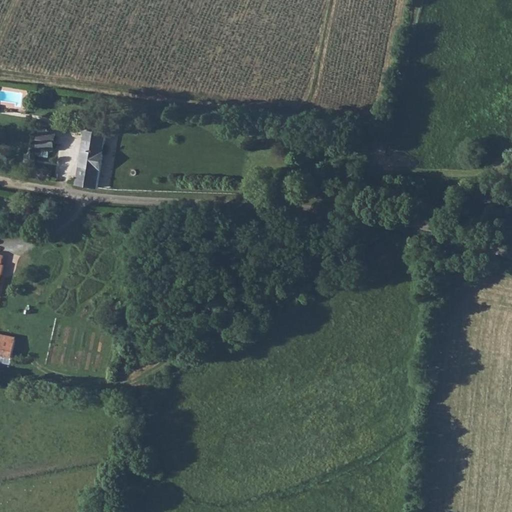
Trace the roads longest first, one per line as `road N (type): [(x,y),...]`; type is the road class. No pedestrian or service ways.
road 1 (unclassified): [(0,182),(77,195),(295,205),(446,234)]
road 2 (track): [(378,221),(357,251),(130,383),(96,386),(35,371),(25,356)]
